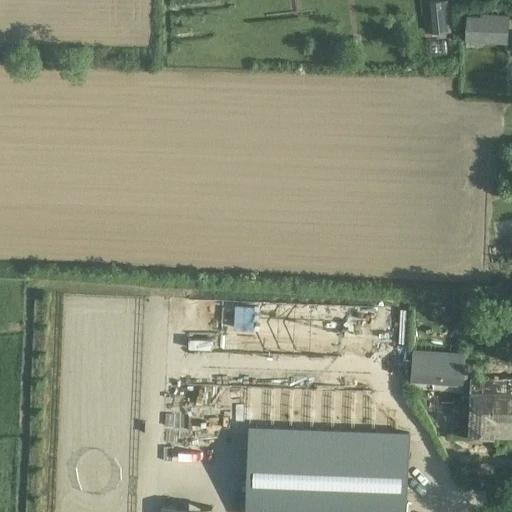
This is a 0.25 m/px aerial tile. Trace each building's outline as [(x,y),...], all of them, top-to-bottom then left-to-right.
[(429,2),(433,32),(450,30),(446,0),(429,2)] [(510,13),(481,12),(481,14),(467,13),(465,40),(508,42),(510,13)] [(511,197),(511,148),(503,148),(502,197),(511,197)] [(511,258),(511,239),(487,248),(493,265),(511,258)] [(465,353),(413,349),(411,381),(462,385),(465,353)] [(511,376),(472,377),(471,436),(511,436),(511,376)] [(407,511),(410,432),(249,425),(245,511),(407,511)]
